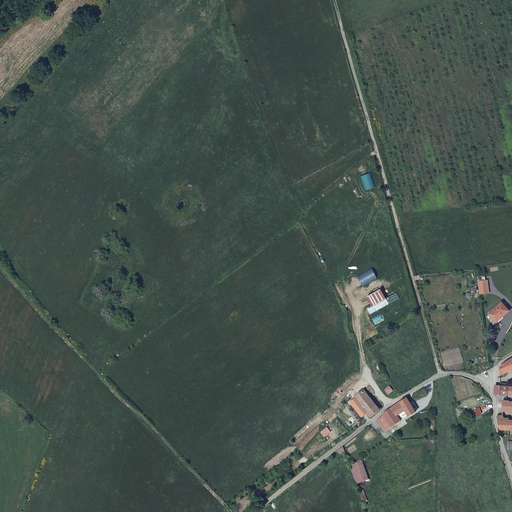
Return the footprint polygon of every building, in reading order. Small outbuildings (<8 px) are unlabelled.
[(486,281),(480,282),(481,294),(488,293),(486,281)] [(388,303),(380,289),(366,297),(371,306),(367,308),(370,313),(388,303)] [(498,323),(502,318),(510,310),(503,302),(490,313),(498,323)] [(500,368),(500,376),(511,370),(511,359),(508,361),(500,368)] [(505,395),(507,395),(508,386),(500,386),(496,385),(495,394),(505,395)] [(364,389),(354,396),(355,397),(367,411),(370,416),(379,409),(364,389)] [(367,411),(355,397),(349,401),(361,416),(367,411)] [(407,397),(399,401),(405,410),(408,415),(415,410),(407,397)] [(511,400),(507,400),(504,400),(504,411),(509,412),(509,413),(511,413),(511,419),(510,420),(510,418),(506,418),(503,415),(498,416),(501,430),(511,430),(511,401),(511,400)] [(399,401),(391,407),(397,416),(405,410),(399,401)] [(382,413),(382,414),(391,427),(400,420),(397,416),(391,407),(382,413)] [(382,414),(377,419),(385,430),(391,427),(382,414)] [(368,479),(362,463),(350,467),(356,483),(368,479)] [(358,490),(362,501),(366,500),(363,489),(358,490)]
